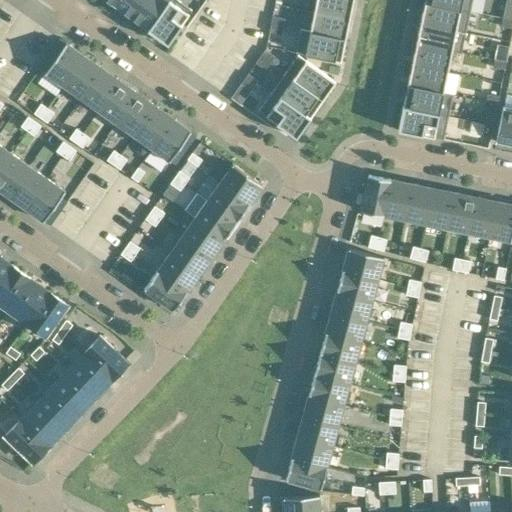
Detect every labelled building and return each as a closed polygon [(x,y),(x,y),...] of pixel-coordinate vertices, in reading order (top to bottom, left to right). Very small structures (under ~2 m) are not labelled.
[(116,0),(113,5),(130,18),(142,0),(116,0)] [(169,0),(142,0),(130,18),(147,30),(148,30),(169,0)] [(169,0),(148,30),(168,44),(182,24),(192,10),(177,0),(169,0)] [(316,0),(314,12),(349,19),(353,0),(316,0)] [(424,0),(425,1),(470,11),(472,0),(424,0)] [(511,0),(506,0),(503,19),(511,20),(511,0)] [(465,32),(470,11),(425,1),(420,23),(465,32)] [(345,39),(349,19),(314,12),(310,31),(309,32),(345,39)] [(271,24),(283,27),(284,19),(272,16),(271,24)] [(511,28),(511,20),(503,19),(501,26),(511,28)] [(420,23),(416,43),(452,50),(452,51),(461,53),(465,32),(420,23)] [(283,27),(271,24),(269,32),(281,34),(283,27)] [(309,32),(310,31),(300,29),(296,52),(341,61),(345,39),(309,32)] [(45,73),(63,85),(84,56),(66,43),(45,73)] [(416,43),(412,64),(447,72),(452,51),(452,50),(416,43)] [(265,50),(260,56),(270,63),(275,57),(265,50)] [(494,59),(506,62),(508,54),(496,51),(494,59)] [(285,73),(322,100),(335,82),(298,55),(285,73)] [(101,68),(84,56),(63,85),(80,98),(101,68)] [(270,63),(260,56),(256,63),(266,70),(270,63)] [(506,62),(494,59),(493,67),(505,69),(506,62)] [(443,92),(447,72),(412,64),(407,86),(443,93),(443,92)] [(119,81),(101,68),(80,98),(98,111),(119,81)] [(272,91),(310,118),(322,100),(285,73),(272,91)] [(248,74),(241,84),(247,88),(255,78),(248,74)] [(119,81),(98,111),(116,123),(137,93),(119,81)] [(403,105),(402,109),(448,118),(453,94),(443,92),(443,93),(407,86),(403,105)] [(310,118),(272,91),(258,110),(279,125),(296,137),(307,122),(310,118)] [(155,106),(137,93),(116,123),(134,136),(155,106)] [(486,102),(498,104),(499,96),(487,94),(486,102)] [(40,118),(47,108),(41,103),(34,113),(40,118)] [(173,119),(155,106),(134,136),(152,149),(173,119)] [(511,145),(511,107),(503,106),(496,142),(511,145)] [(54,113),(47,108),(40,118),(47,122),(54,113)] [(448,118),(402,109),(398,130),(422,135),(443,139),(448,118)] [(488,112),(485,124),(493,125),(496,113),(488,112)] [(21,126),(27,131),(34,121),(28,116),(21,126)] [(173,119),(152,149),(170,161),(191,131),(173,119)] [(41,126),(34,121),(27,131),(34,136),(41,126)] [(493,125),(485,124),(483,135),(491,137),(493,125)] [(76,143),(83,133),(76,128),(69,138),(76,143)] [(83,133),(76,143),(82,147),(89,138),(83,133)] [(63,141),(56,151),(63,156),(70,146),(63,141)] [(0,144),(0,169),(12,153),(0,144)] [(70,146),(63,156),(69,160),(76,150),(70,146)] [(114,150),(107,160),(113,164),(120,155),(114,150)] [(0,189),(8,196),(30,166),(12,153),(0,169),(0,189)] [(202,160),(192,153),(187,159),(197,166),(202,160)] [(120,155),(113,164),(120,169),(127,159),(120,155)] [(262,185),(232,164),(220,181),(250,202),(262,185)] [(8,196),(26,208),(47,178),(30,166),(8,196)] [(138,167),(131,177),(137,182),(144,172),(138,167)] [(179,170),(175,177),(185,184),(189,177),(179,170)] [(361,211),(382,215),(390,179),(368,175),(361,211)] [(180,190),(185,184),(175,177),(170,183),(180,190)] [(65,191),(47,178),(26,208),(44,221),(65,191)] [(411,184),(390,179),(382,215),(404,220),(411,184)] [(207,199),(237,220),(250,202),(220,181),(207,199)] [(404,220),(425,224),(433,188),(411,184),(404,220)] [(447,228),(454,193),(433,188),(425,224),(447,228)] [(468,233),(475,197),(454,193),(447,228),(468,233)] [(490,237),(497,201),(475,197),(468,233),(490,237)] [(237,220),(207,199),(194,217),(224,238),(237,220)] [(511,236),(511,204),(497,201),(490,237),(511,241),(511,236)] [(154,206),(150,212),(160,219),(164,213),(154,206)] [(155,226),(160,219),(150,212),(145,219),(155,226)] [(224,238),(194,217),(182,235),(212,256),(224,238)] [(212,256),(182,235),(169,253),(199,274),(212,256)] [(371,235),(368,247),(376,249),(379,237),(371,235)] [(386,239),(379,237),(376,249),(383,251),(386,239)] [(130,241),(125,248),(135,255),(140,248),(130,241)] [(410,258),(417,260),(420,248),(413,246),(410,258)] [(343,268),(378,278),(384,257),(349,247),(343,268)] [(130,261),(135,255),(125,248),(120,254),(130,261)] [(428,250),(420,248),(417,260),(425,262),(428,250)] [(156,271),(186,292),(199,274),(169,253),(156,271)] [(0,281),(12,265),(0,256),(0,281)] [(452,269),(460,271),(462,259),(454,257),(452,269)] [(462,259),(460,271),(468,272),(470,261),(462,259)] [(0,304),(8,310),(30,278),(12,265),(0,281),(0,304)] [(498,266),(495,278),(503,280),(506,268),(498,266)] [(343,268),(337,289),(372,299),(378,278),(343,268)] [(186,292),(156,271),(144,289),(173,310),(186,292)] [(49,292),(30,278),(8,310),(27,323),(49,292)] [(407,287),(419,289),(421,281),(409,279),(407,287)] [(419,289),(407,287),(406,295),(418,297),(419,289)] [(372,299),(337,289),(331,311),(367,320),(372,299)] [(49,292),(27,323),(46,337),(68,305),(49,292)] [(502,296),(494,295),(491,307),(499,308),(502,296)] [(499,308),(491,307),(489,319),(497,320),(499,308)] [(331,311),(326,332),(361,341),(367,320),(331,311)] [(66,320),(59,330),(65,334),(72,325),(66,320)] [(399,329),(411,332),(412,324),(400,321),(399,329)] [(411,332),(399,329),(397,337),(409,340),(411,332)] [(65,334),(59,330),(52,339),(58,344),(65,334)] [(355,362),(361,341),(326,332),(320,353),(355,362)] [(100,335),(84,352),(112,378),(128,362),(100,335)] [(493,339),(485,337),(483,349),(491,351),(493,339)] [(20,353),(10,346),(5,353),(15,360),(20,353)] [(39,346),(30,355),(36,360),(44,352),(39,346)] [(483,349),(481,361),(489,363),(491,351),(483,349)] [(112,378),(84,352),(68,368),(96,395),(112,378)] [(320,353),(314,374),(350,383),(355,362),(320,353)] [(393,372),(405,374),(406,365),(394,364),(393,372)] [(17,369),(10,376),(15,382),(24,373),(18,367),(17,369)] [(68,368),(52,385),(80,412),(96,395),(68,368)] [(405,374),(393,372),(392,381),(404,382),(405,374)] [(344,404),(350,383),(314,374),(309,395),(344,404)] [(7,390),(15,382),(10,376),(1,384),(7,390)] [(80,412),(52,385),(37,402),(64,428),(80,412)] [(303,416),(338,425),(344,404),(309,395),(303,416)] [(476,413),(484,414),(485,402),(477,401),(476,413)] [(37,402),(21,419),(48,445),(64,428),(37,402)] [(390,408),(389,416),(402,418),(403,410),(390,408)] [(476,413),(475,425),(483,426),(484,414),(476,413)] [(297,437),(332,446),(338,425),(303,416),(297,437)] [(401,425),(402,418),(389,416),(389,424),(401,425)] [(33,462),(48,445),(21,419),(5,435),(33,462)] [(474,435),(473,447),(482,448),(482,436),(474,435)] [(292,458),(327,467),(332,446),(297,437),(292,458)] [(386,460),(398,461),(399,454),(386,452),(386,460)] [(327,467),(292,458),(286,479),(321,488),(327,467)] [(398,461),(386,460),(385,468),(397,469),(398,461)] [(510,475),(511,467),(499,466),(498,474),(510,475)] [(467,477),(468,485),(480,484),(479,476),(471,477),(467,477)] [(468,485),(467,477),(455,478),(456,486),(468,485)] [(431,479),(423,479),(423,491),(431,491),(431,479)] [(379,494),(387,494),(387,481),(379,482),(379,494)] [(395,493),(395,481),(387,481),(387,494),(395,493)] [(352,486),(351,494),(363,495),(364,487),(352,486)] [(283,511),(320,511),(319,495),(282,497),(283,511)]
